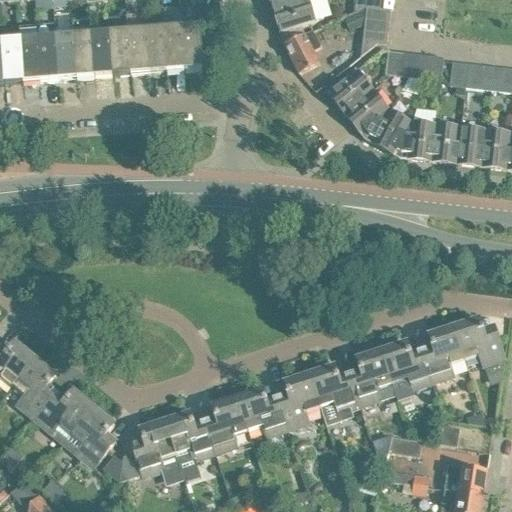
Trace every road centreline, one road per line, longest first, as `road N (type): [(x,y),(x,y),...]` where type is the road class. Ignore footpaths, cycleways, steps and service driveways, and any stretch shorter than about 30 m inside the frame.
road 1 (residential): [(511,297),(230,372)]
road 2 (residential): [(239,101),(0,119)]
road 3 (tertiary): [(0,202),(95,193),(232,195)]
road 4 (residential): [(230,372),(182,322),(147,310),(108,315),(71,352)]
road 5 (residential): [(230,372),(147,399),(112,392),(71,352)]
road 6 (residential): [(403,0),(399,42),(511,56)]
road 7 (tertiary): [(232,195),(384,212)]
road 8 (tertiary): [(384,212),(439,238),(511,249)]
road 9 (residential): [(344,140),(302,90),(239,101)]
road 10 (tertiary): [(511,220),(384,212)]
